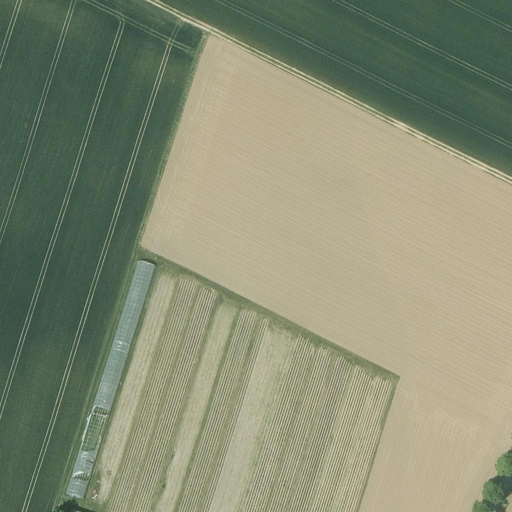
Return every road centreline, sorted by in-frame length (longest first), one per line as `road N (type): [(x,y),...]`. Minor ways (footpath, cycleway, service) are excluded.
road 1 (track): [(205,27),(55,511)]
road 2 (track): [(148,0),(511,182)]
